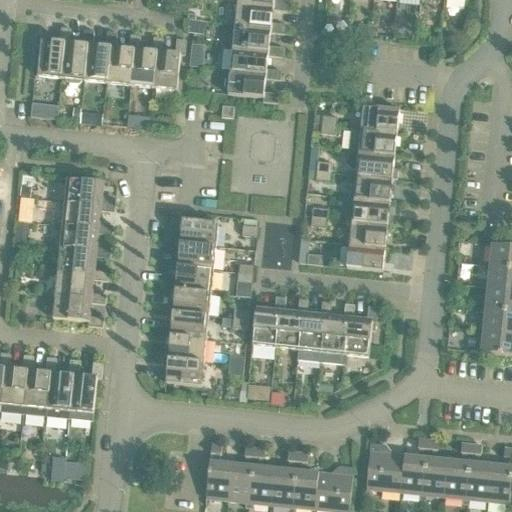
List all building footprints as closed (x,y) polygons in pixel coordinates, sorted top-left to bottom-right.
[(227,0),(227,2),(237,4),(273,7),(273,12),(287,13),(288,4),(274,2),(274,0),(227,0)] [(237,4),(235,27),(271,31),(270,35),(285,36),(286,27),(272,25),(273,12),(273,7),(237,4)] [(191,35),(204,36),(206,24),(192,23),(191,35)] [(235,27),(233,50),(269,54),(268,58),(283,60),(284,50),(269,49),(270,35),(271,31),(235,27)] [(371,31),(364,30),(365,28),(358,27),(357,36),(363,37),(370,38),(371,31)] [(41,42),(37,78),(61,81),(65,45),(69,46),(70,45),(71,31),(61,30),(60,44),(41,42)] [(65,45),(61,81),(84,83),(88,48),(92,48),(94,33),(84,32),(83,46),(70,45),(69,46),(65,45)] [(88,48),(84,83),(107,86),(110,49),(115,50),(117,36),(107,35),(106,49),(92,48),(88,48)] [(110,49),(107,86),(129,88),(133,52),(138,52),(140,38),(131,37),(129,51),(115,50),(110,49)] [(133,52),(129,88),(154,90),(157,54),(161,55),(163,40),(153,39),(152,54),(138,52),(133,52)] [(157,54),(154,90),(177,93),(181,57),(184,58),(186,43),(177,42),(175,56),(161,55),(157,54)] [(233,50),(230,73),(266,77),(266,81),(280,82),(281,73),(267,72),(268,58),(269,54),(233,50)] [(191,58),(190,68),(202,69),(203,60),(191,58)] [(230,73),(228,97),(263,100),(263,104),(278,106),(279,96),(264,95),(266,81),(266,77),(230,73)] [(221,120),(233,121),(234,109),(222,108),(221,120)] [(363,108),(361,132),(397,135),(399,112),(363,108)] [(50,109),(48,121),(57,122),(58,110),(50,109)] [(93,117),(92,126),(103,127),(104,118),(93,117)] [(323,118),(322,127),(336,129),(337,120),(323,118)] [(143,120),(142,131),(148,131),(149,132),(149,130),(150,120),(143,120)] [(151,120),(150,129),(158,130),(159,120),(151,120)] [(322,127),(321,137),(335,138),(336,129),(322,127)] [(351,131),(348,153),(395,158),(397,135),(361,132),(351,131)] [(350,171),(357,171),(356,178),(392,181),(395,158),(348,153),(347,166),(350,171)] [(318,164),(317,174),(331,175),(332,166),(318,164)] [(317,174),(316,183),(330,185),(331,175),(317,174)] [(356,178),(354,201),(390,205),(392,181),(356,178)] [(67,182),(65,204),(100,208),(100,213),(115,215),(116,205),(101,204),(103,185),(67,182)] [(22,188),(21,198),(26,199),(31,199),(32,189),(22,188)] [(346,223),(351,223),(351,224),(392,228),(393,220),(388,219),(390,205),(354,201),(348,200),(346,223)] [(65,204),(62,228),(98,231),(97,236),(98,236),(112,238),(113,228),(99,227),(100,213),(100,208),(65,204)] [(313,211),(312,220),(327,221),(328,212),(313,211)] [(312,220),(311,229),(326,231),(327,221),(312,220)] [(182,223),(180,247),(216,250),(218,227),(182,223)] [(351,224),(349,247),(385,250),(387,228),(392,228),(351,224)] [(62,228),(60,251),(95,254),(95,259),(110,261),(111,251),(96,250),(98,236),(97,236),(98,231),(62,228)] [(242,239),(257,240),(258,230),(243,229),(242,239)] [(17,238),(16,246),(20,246),(29,247),(29,239),(17,238)] [(180,247),(177,269),(213,273),(216,250),(180,247)] [(349,247),(347,271),(383,274),(385,250),(349,247)] [(511,249),(492,247),(490,267),(511,269),(511,249)] [(60,251),(58,273),(93,277),(93,282),(107,284),(108,274),(94,273),(95,259),(95,254),(60,251)] [(307,267),(322,268),(323,259),(308,257),(307,267)] [(239,266),(238,276),(253,277),(254,267),(239,266)] [(511,269),(490,267),(488,289),(511,291),(511,269)] [(177,269),(175,292),(211,296),(213,273),(177,269)] [(58,273),(55,297),(90,301),(90,305),(91,305),(105,306),(106,297),(92,296),(93,282),(93,277),(58,273)] [(238,276),(236,299),(251,300),(253,277),(238,276)] [(511,291),(488,289),(485,310),(511,313),(511,291)] [(175,292),(173,315),(208,319),(211,296),(175,292)] [(55,297),(53,321),(88,324),(88,328),(103,330),(104,320),(89,319),(91,305),(90,305),(90,301),(55,297)] [(256,312),(252,348),(276,350),(280,315),(284,315),(286,301),(276,300),(275,314),(256,312)] [(280,315),(276,350),(298,353),(302,317),(307,317),(309,303),(299,302),(297,316),(284,315),(280,315)] [(302,317),(298,353),(298,363),(321,365),(326,319),(330,320),(332,305),(322,304),(320,319),(307,317),(302,317)] [(326,319),(321,365),(344,367),(345,357),(349,321),(353,322),(355,308),(345,307),(344,321),(330,320),(326,319)] [(349,321),(345,357),(369,360),(372,325),(376,325),(378,310),(369,309),(367,324),(353,322),(349,321)] [(511,313),(485,310),(483,332),(511,335),(511,313)] [(235,312),(234,322),(248,323),(249,314),(235,312)] [(173,315),(170,338),(206,342),(208,319),(173,315)] [(232,331),(247,333),(248,323),(234,322),(232,331)] [(511,335),(483,332),(481,355),(511,357),(511,335)] [(170,338),(168,361),(204,365),(206,342),(170,338)] [(0,413),(0,414),(5,370),(9,371),(10,356),(1,355),(0,363),(0,413)] [(5,370),(0,414),(23,416),(27,373),(32,373),(34,359),(24,358),(22,372),(9,371),(5,370)] [(230,358),(229,367),(244,369),(245,360),(230,358)] [(27,373),(23,416),(45,419),(50,375),(55,376),(57,361),(47,360),(46,375),(32,373),(27,373)] [(165,385),(201,389),(204,365),(168,361),(165,385)] [(50,375),(45,419),(69,421),(74,377),(78,378),(80,364),(70,363),(69,377),(55,376),(50,375)] [(74,377),(69,421),(93,424),(93,416),(97,380),(101,381),(103,366),(102,366),(94,365),(93,365),(92,379),(78,378),(74,377)] [(228,377),(242,378),(244,369),(229,367),(228,377)] [(271,396),(270,407),(282,408),(283,397),(271,396)] [(418,451),(427,452),(428,442),(419,441),(418,451)] [(428,442),(427,452),(438,453),(439,443),(428,442)] [(212,446),(211,455),(221,456),(222,447),(212,446)] [(371,446),(366,491),(401,495),(405,457),(385,455),(385,447),(371,446)] [(461,455),(470,456),(471,446),(462,446),(461,455)] [(471,446),(470,456),(480,457),(481,448),(471,446)] [(245,449),(244,459),(254,460),(255,450),(245,449)] [(265,451),(255,450),(254,460),(264,461),(265,451)] [(503,460),(511,460),(511,450),(504,450),(503,460)] [(288,454),(287,463),(297,464),(298,455),(288,454)] [(308,456),(298,455),(297,464),(307,465),(308,456)] [(405,457),(401,495),(422,497),(426,459),(405,457)] [(51,479),(51,482),(63,483),(63,479),(65,464),(65,461),(53,459),(52,473),(51,479)] [(426,459),(422,497),(444,499),(448,462),(426,459)] [(448,462),(444,499),(465,501),(469,464),(448,462)] [(210,463),(206,501),(227,503),(231,466),(210,463)] [(75,465),(65,464),(63,479),(73,480),(75,465)] [(469,464),(465,501),(486,503),(490,466),(469,464)] [(231,466),(227,503),(249,505),(253,468),(231,466)] [(511,468),(490,466),(486,503),(509,506),(511,475),(511,468)] [(253,468),(249,505),(270,508),(274,470),(253,468)] [(318,475),(313,511),(349,511),(354,470),(339,468),(338,477),(318,475)] [(274,470),(270,508),(292,510),(296,473),(274,470)] [(296,473),(292,510),(312,511),(313,511),(318,475),(296,473)]
